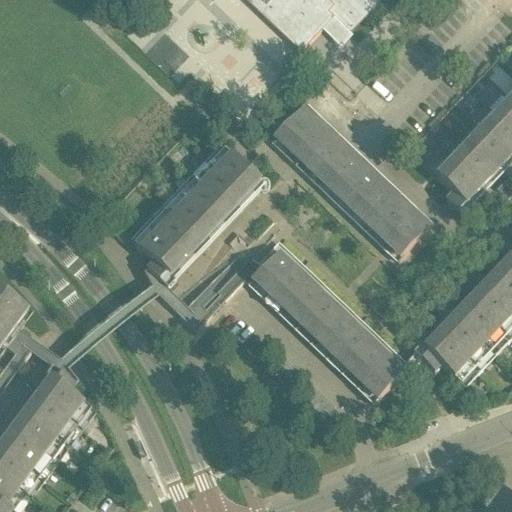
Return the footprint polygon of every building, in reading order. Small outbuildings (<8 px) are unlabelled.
[(244,0),(302,55),(322,34),(333,23),(344,33),(350,39),(351,38),(386,0),(244,0)] [(465,223),(473,215),(468,210),(511,162),(511,105),(438,183),(453,198),(447,205),(465,223)] [(288,160),(320,127),(305,112),(272,145),(288,160)] [(320,127),(288,160),(304,175),(336,142),(320,127)] [(320,190),(352,157),(336,142),(304,175),(320,190)] [(171,281),(185,266),(260,187),(225,153),(134,249),(155,268),(171,281)] [(352,157),(320,190),(336,206),(368,172),(352,157)] [(352,221),(384,187),(368,172),(336,206),(352,221)] [(508,203),(511,199),(511,192),(504,186),(497,193),(508,203)] [(384,187),(352,221),(367,236),(399,202),(384,187)] [(383,251),(415,217),(399,202),(367,236),(383,251)] [(479,227),(489,217),(481,210),(471,220),(479,227)] [(415,217),(383,251),(399,266),(431,232),(415,217)] [(497,243),(508,253),(511,249),(511,247),(502,238),(497,243)] [(503,258),(508,253),(497,243),(493,248),(503,258)] [(406,377),(414,369),(419,363),(413,357),(409,361),(406,365),(279,244),(258,266),(253,260),(248,265),(257,273),(248,282),(252,285),(280,257),(406,377)] [(378,406),(406,377),(279,257),(252,285),(378,406)] [(461,389),(507,342),(511,335),(511,264),(427,355),(421,349),(413,357),(419,363),(435,377),(442,370),(461,389)] [(242,271),(250,280),(257,273),(248,265),(242,271)] [(176,286),(171,281),(155,268),(145,278),(153,293),(161,289),(168,295),(176,286)] [(468,274),(478,285),(483,280),(473,270),(468,274)] [(236,278),(244,286),(248,282),(250,280),(242,271),(236,278)] [(474,289),(478,285),(468,274),(463,279),(474,289)] [(230,285),(238,293),(244,286),(236,278),(230,285)] [(223,291),(232,299),(238,293),(230,285),(223,291)] [(0,318),(16,330),(29,312),(0,290),(0,318)] [(217,298),(225,305),(232,299),(223,291),(217,298)] [(438,306),(449,316),(453,311),(443,301),(438,306)] [(444,321),(449,316),(438,306),(433,311),(444,321)] [(194,323),(196,320),(188,312),(180,320),(189,328),(194,323)] [(199,317),(207,325),(212,320),(204,312),(199,317)] [(202,330),(207,325),(199,317),(196,320),(194,323),(202,330)] [(0,345),(3,348),(16,330),(0,318),(0,345)] [(189,328),(197,336),(202,330),(194,323),(189,328)] [(416,351),(426,340),(419,333),(409,344),(416,351)] [(25,346),(29,341),(20,334),(16,339),(25,346)] [(15,341),(12,345),(21,351),(22,350),(25,346),(16,339),(15,341)] [(22,350),(32,357),(38,348),(29,341),(25,346),(22,350)] [(14,357),(16,359),(21,351),(12,345),(7,352),(14,357)] [(16,359),(25,365),(32,357),(22,350),(21,351),(16,359)] [(55,374),(54,373),(53,372),(46,381),(52,386),(0,455),(0,511),(18,511),(92,414),(70,398),(79,386),(68,373),(61,378),(55,374)]
